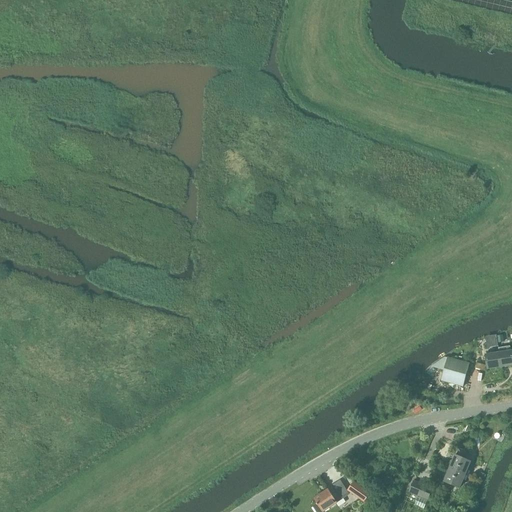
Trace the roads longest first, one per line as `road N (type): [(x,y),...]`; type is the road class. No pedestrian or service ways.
road 1 (track): [(511,269),(422,314),(405,341),(153,511)]
road 2 (tertiary): [(240,511),(368,436),(511,404)]
road 3 (track): [(359,0),(355,24),(375,62),(511,104)]
